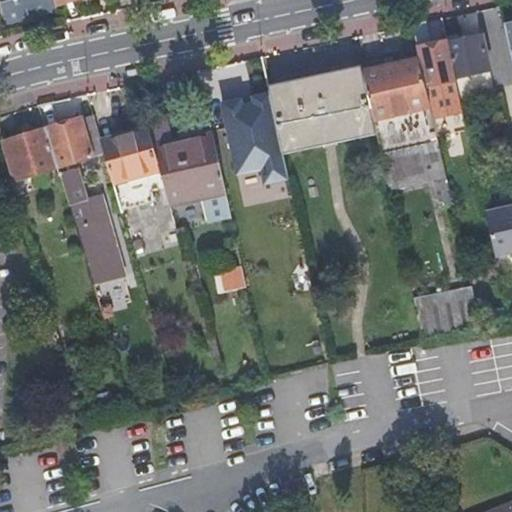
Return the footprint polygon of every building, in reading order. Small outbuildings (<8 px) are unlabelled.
[(51,7),(57,6),(54,0),(1,0),(4,6),(8,23),(52,11),(51,7)] [(426,21),(412,24),(418,49),(430,47),(431,41),(426,21)] [(449,43),(457,79),(489,71),(481,35),(449,43)] [(418,49),(420,59),(433,115),(463,109),(457,79),(449,43),(430,47),(418,49)] [(364,72),(377,133),(388,185),(433,175),(440,206),(453,203),(433,115),(420,59),(403,63),(400,50),(385,54),(387,66),(364,72)] [(268,85),(283,153),(377,133),(364,72),(362,65),(268,85)] [(249,163),(284,156),(283,153),(268,85),(267,81),(238,88),(242,104),(235,105),(249,163)] [(218,96),(205,99),(210,124),(223,121),(218,96)] [(104,154),(100,141),(92,116),(81,119),(92,157),(104,154)] [(74,225),(92,284),(122,276),(100,196),(84,201),(76,171),(66,174),(64,166),(92,157),(81,119),(46,130),(57,168),(60,176),(74,225)] [(104,154),(120,210),(153,201),(150,190),(164,186),(153,145),(148,128),(100,141),(104,154)] [(16,181),(57,168),(46,130),(4,143),(16,181)] [(164,186),(169,204),(201,197),(207,222),(231,216),(226,191),(212,132),(153,145),(164,186)] [(511,205),(501,208),(486,211),(496,256),(511,252),(511,205)] [(242,266),(247,286),(261,283),(274,280),(269,260),(242,266)] [(247,286),(242,266),(204,274),(209,295),(247,286)] [(472,288),(413,299),(424,343),(482,332),(472,288)]
